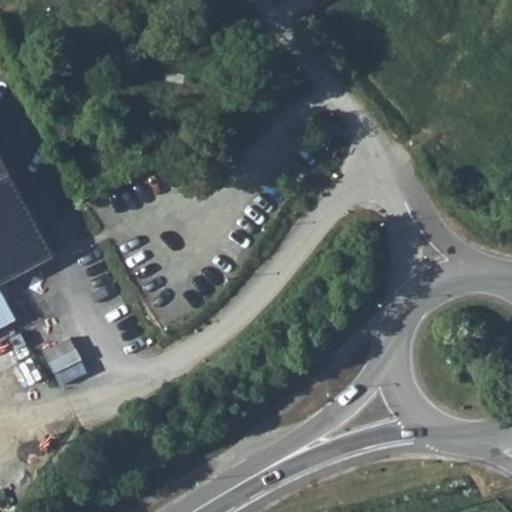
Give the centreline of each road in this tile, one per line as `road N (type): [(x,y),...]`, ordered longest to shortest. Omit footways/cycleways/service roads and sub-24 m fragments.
road 1 (unclassified): [(388,163),(346,187),(245,311),(194,350),(115,391)]
road 2 (unclassified): [(388,163),(260,0)]
road 3 (secondary): [(405,361),(302,451)]
road 4 (secondary): [(302,451),(429,411)]
